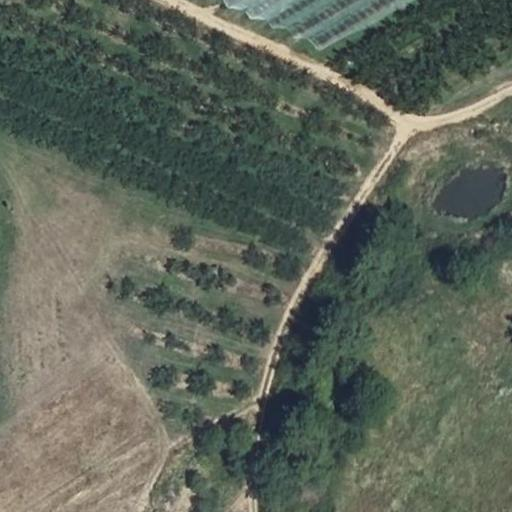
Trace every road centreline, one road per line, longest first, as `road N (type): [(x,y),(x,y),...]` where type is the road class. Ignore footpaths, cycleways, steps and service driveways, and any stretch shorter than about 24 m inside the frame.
road 1 (track): [(511,91),(451,119),(419,119),(316,279),(250,447),(254,511)]
road 2 (track): [(139,511),(172,457),(162,430),(0,151)]
road 3 (track): [(163,0),(419,119)]
